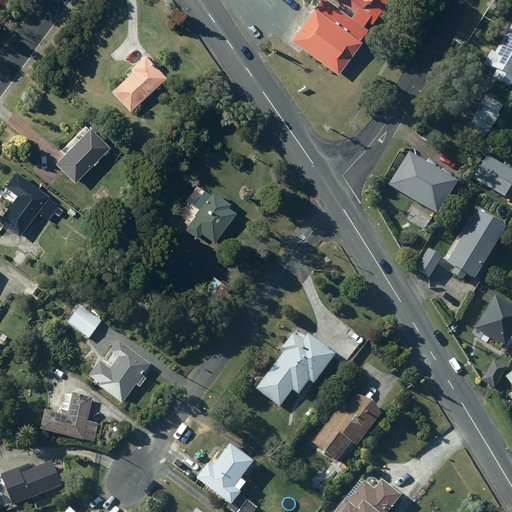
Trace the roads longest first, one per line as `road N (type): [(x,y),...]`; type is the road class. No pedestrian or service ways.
road 1 (residential): [(334,194),(130,479)]
road 2 (tertiary): [(511,486),(334,194)]
road 3 (tertiary): [(334,194),(199,0)]
road 4 (residential): [(460,0),(334,194)]
